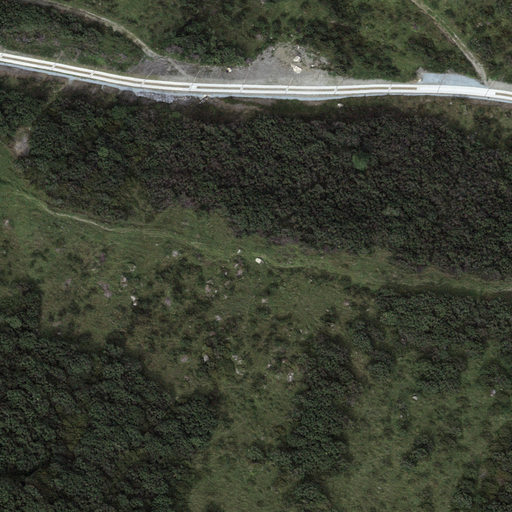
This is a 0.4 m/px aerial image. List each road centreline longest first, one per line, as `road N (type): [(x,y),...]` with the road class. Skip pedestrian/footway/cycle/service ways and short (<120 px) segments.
road 1 (track): [(479,87),(335,83),(296,91),(228,72)]
road 2 (track): [(30,0),(80,12),(153,56),(228,72)]
